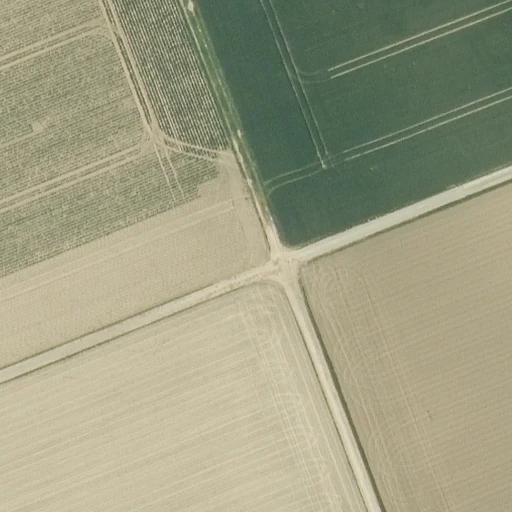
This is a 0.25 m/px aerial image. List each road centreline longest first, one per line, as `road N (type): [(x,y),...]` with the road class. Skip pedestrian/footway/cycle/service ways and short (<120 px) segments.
road 1 (track): [(511,174),(0,377)]
road 2 (track): [(181,0),(378,511)]
